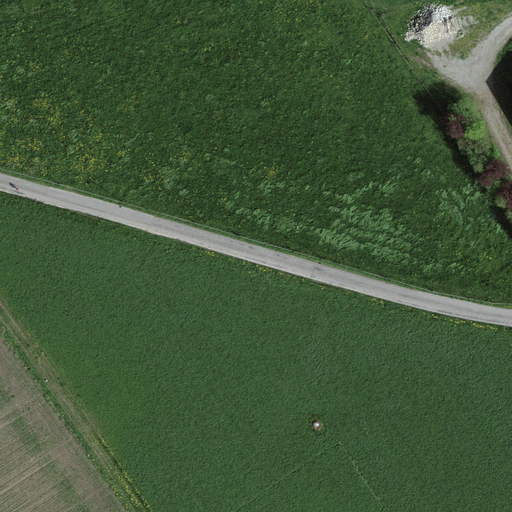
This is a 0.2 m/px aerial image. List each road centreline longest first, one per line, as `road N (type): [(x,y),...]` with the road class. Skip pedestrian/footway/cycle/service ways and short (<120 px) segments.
road 1 (unclassified): [(0,182),(404,296),(511,318)]
road 2 (track): [(139,511),(0,309)]
road 3 (track): [(511,21),(480,57),(490,114),(511,154)]
